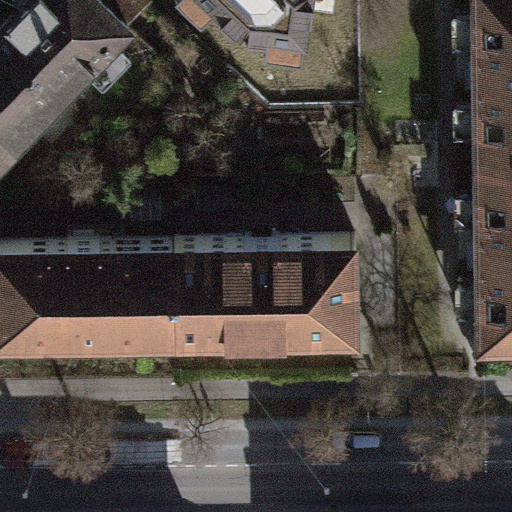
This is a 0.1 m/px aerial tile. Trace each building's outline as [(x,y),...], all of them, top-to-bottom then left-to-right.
[(0,29),(62,88),(147,0),(21,0),(0,23),(0,29)] [(219,0),(246,26),(308,36),(313,0),(219,0)] [(511,0),(475,0),(478,153),(511,152),(511,0)] [(0,152),(62,88),(0,29),(0,152)] [(511,152),(478,153),(482,333),(511,332),(511,152)] [(357,324),(355,233),(177,235),(179,328),(357,324)] [(0,330),(179,328),(177,235),(0,238),(0,330)]
